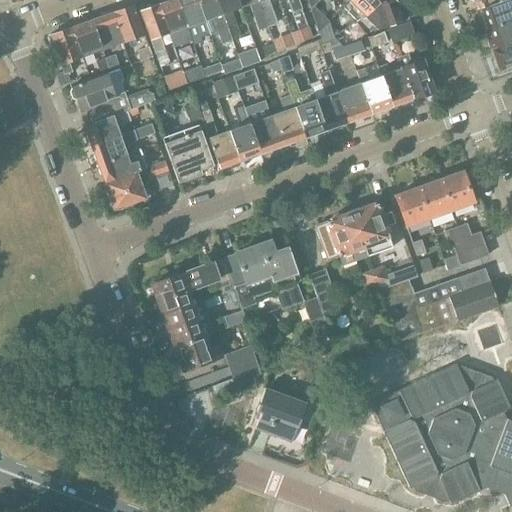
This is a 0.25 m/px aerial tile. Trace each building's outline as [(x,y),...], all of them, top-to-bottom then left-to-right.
[(157,4),(168,33),(172,46),(190,40),(175,0),(168,0),(167,0),(166,0),(161,0),(160,1),(160,4),(157,4)] [(209,33),(196,0),(175,0),(190,40),(192,45),(201,42),(199,37),(209,33)] [(196,0),(209,33),(217,30),(222,44),(232,41),(216,0),(196,0)] [(241,9),(237,0),(216,0),(232,41),(241,38),(232,13),(241,9)] [(237,0),(241,9),(249,6),(258,31),(267,27),(267,26),(257,0),(237,0)] [(257,0),(267,26),(277,22),(268,0),(257,0)] [(287,0),(292,12),(301,9),(297,0),(287,0)] [(347,0),(362,14),(375,0),(347,0)] [(375,0),(362,14),(376,29),(407,18),(403,9),(401,9),(396,4),(397,4),(394,1),(394,0),(375,0)] [(478,9),(503,0),(472,0),(476,10),(478,9)] [(511,0),(503,0),(478,9),(481,18),(480,21),(483,29),(511,19),(511,8),(511,7),(511,0)] [(168,33),(157,4),(154,5),(152,4),(147,6),(146,8),(138,11),(159,67),(168,64),(159,37),(168,33)] [(308,7),(316,30),(327,20),(311,4),(308,7)] [(113,12),(111,13),(122,43),(142,35),(132,6),(122,9),(121,7),(112,10),(113,12)] [(122,43),(111,13),(108,14),(108,12),(98,15),(99,17),(91,20),(101,50),(122,43)] [(511,19),(483,29),(487,39),(489,40),(492,49),(511,41),(511,19)] [(71,27),(70,27),(81,57),(101,50),(91,20),(80,24),(80,22),(71,25),(71,27)] [(316,40),(318,45),(335,39),(332,34),(329,22),(327,20),(316,30),(320,39),(316,40)] [(412,34),(408,22),(387,29),(391,41),(412,34)] [(308,26),(290,33),(294,44),(312,37),(308,26)] [(81,57),(70,27),(68,28),(65,27),(60,29),(58,32),(49,35),(62,74),(70,71),(67,62),(81,57)] [(382,31),(366,36),(370,47),(386,41),(382,31)] [(271,39),(273,43),(275,51),(294,44),(290,33),(271,39)] [(318,45),(320,50),(321,54),(331,51),(342,46),(335,39),(318,45)] [(320,50),(318,45),(316,40),(295,47),(299,57),(320,50)] [(359,40),(345,45),(349,55),(362,50),(359,40)] [(511,41),(492,49),(490,49),(494,60),(492,62),(494,67),(496,68),(497,71),(511,65),(511,41)] [(263,55),(275,51),(273,43),(261,48),(263,55)] [(345,45),(342,46),(331,51),(334,60),(349,55),(345,45)] [(150,58),(146,47),(135,52),(139,62),(150,58)] [(255,49),(237,55),(237,57),(238,59),(238,61),(239,60),(242,68),(254,63),(259,62),(258,57),(255,49)] [(113,54),(104,57),(108,68),(117,65),(113,54)] [(108,68),(104,57),(94,60),(98,71),(108,68)] [(290,68),(286,57),(276,60),(279,68),(281,72),(290,68)] [(238,59),(220,66),(221,67),(222,70),(223,75),(242,68),(239,60),(238,61),(238,59)] [(276,60),(268,63),(270,67),(271,71),(279,68),(276,60)] [(401,67),(412,98),(421,94),(423,97),(430,94),(431,91),(433,90),(421,60),(401,67)] [(201,69),(204,76),(222,70),(221,67),(220,66),(219,62),(201,69)] [(380,75),(391,105),(400,102),(403,104),(409,102),(411,98),(412,98),(401,67),(389,72),(386,64),(377,67),(380,75)] [(200,65),(181,71),(185,83),(204,76),(201,69),(200,65)] [(314,99),(325,130),(328,129),(330,131),(335,129),(336,125),(346,122),(335,91),(326,68),(318,71),(322,83),(320,84),(324,95),(314,99)] [(359,82),(370,113),(380,110),(383,112),(388,109),(389,106),(391,105),(380,75),(368,79),(364,68),(355,71),(359,82)] [(119,69),(105,74),(70,86),(71,89),(69,92),(71,98),(75,99),(78,109),(121,94),(121,93),(126,91),(123,81),(123,80),(119,69)] [(252,69),(231,76),(235,89),(257,81),(252,69)] [(185,83),(181,71),(163,78),(167,90),(185,83)] [(236,91),(231,76),(211,83),(216,98),(236,91)] [(285,82),(289,95),(305,137),(314,133),(316,136),(322,134),(322,131),(325,130),(314,99),(311,88),(299,93),(294,79),(285,82)] [(338,90),(349,120),(360,117),(362,119),(368,117),(369,113),(370,113),(359,82),(338,90)] [(121,94),(78,109),(84,126),(124,112),(156,100),(153,92),(149,94),(147,89),(123,98),(121,94)] [(272,113),(268,98),(244,105),(240,91),(220,97),(229,126),(272,113)] [(273,114),(284,144),(287,143),(289,145),(294,143),(294,140),(305,137),(289,95),(279,99),(283,110),(273,114)] [(208,137),(207,137),(217,167),(219,168),(228,164),(230,166),(237,164),(237,161),(239,161),(228,130),(217,134),(213,124),(213,123),(205,100),(196,104),(201,118),(208,137)] [(189,123),(201,118),(196,104),(184,109),(189,123)] [(84,126),(87,134),(86,137),(87,141),(90,143),(90,145),(117,135),(114,126),(127,121),(124,112),(84,126)] [(280,145),(269,115),(248,122),(259,153),(269,149),(271,152),(277,150),(277,146),(280,145)] [(228,130),(239,161),(241,160),(243,162),(249,160),(249,157),(259,153),(248,122),(228,130)] [(160,137),(177,182),(180,181),(181,183),(191,180),(190,177),(191,177),(190,173),(212,165),(198,123),(160,137)] [(117,135),(90,145),(93,153),(92,156),(94,161),(96,162),(97,164),(124,154),(121,145),(154,133),(151,124),(117,135)] [(124,154),(97,164),(98,166),(97,169),(99,175),(102,176),(104,183),(134,172),(149,167),(151,166),(149,162),(145,163),(140,149),(124,154)] [(149,167),(153,176),(167,171),(164,161),(151,166),(149,167)] [(439,180),(450,210),(473,202),(462,172),(459,173),(458,171),(448,175),(449,177),(439,180)] [(134,172),(104,183),(105,186),(104,188),(106,193),(108,195),(113,209),(148,197),(144,188),(140,190),(134,172)] [(427,185),(417,188),(428,218),(450,210),(439,180),(437,181),(436,179),(426,183),(427,185)] [(428,218),(417,188),(414,189),(414,188),(404,191),(404,193),(394,197),(405,226),(428,218)] [(362,208),(351,212),(341,216),(337,214),(332,216),(331,220),(326,221),(326,222),(314,226),(326,260),(338,256),(342,265),(392,246),(385,227),(394,223),(390,212),(381,215),(376,203),(372,205),(368,203),(363,205),(362,208)] [(465,224),(456,227),(460,239),(470,236),(465,224)] [(460,239),(456,227),(447,231),(451,242),(460,239)] [(470,236),(460,239),(451,242),(455,254),(483,244),(479,232),(470,236)] [(419,240),(411,243),(415,255),(424,252),(419,240)] [(252,297),(275,289),(282,308),(301,301),(294,282),(298,280),(287,249),(274,253),(270,241),(222,258),(234,289),(241,309),(255,304),(252,297)] [(483,244),(455,254),(456,255),(460,265),(487,255),(483,244)] [(443,259),(445,265),(447,270),(460,265),(456,255),(443,259)] [(222,293),(234,289),(222,258),(177,275),(176,272),(164,276),(165,279),(151,284),(162,315),(192,304),(187,291),(217,280),(222,293)] [(422,273),(430,270),(426,259),(418,262),(422,273)] [(414,265),(389,271),(391,282),(417,276),(414,265)] [(372,271),(376,283),(386,279),(382,267),(372,271)] [(324,269),(308,275),(316,297),(317,298),(322,312),(334,308),(329,294),(327,289),(330,288),(324,269)] [(463,293),(488,283),(483,270),(458,279),(463,293)] [(376,283),(372,271),(362,274),(366,286),(376,283)] [(458,279),(423,292),(412,296),(417,309),(463,293),(458,279)] [(383,303),(411,293),(407,280),(379,291),(383,303)] [(497,307),(498,307),(489,283),(488,283),(463,293),(417,309),(426,333),(497,307)] [(411,293),(383,303),(398,343),(426,333),(417,309),(412,296),(411,293)] [(303,302),(320,347),(333,342),(322,312),(317,298),(316,299),(316,297),(303,302)] [(162,315),(174,346),(203,336),(192,304),(162,315)] [(212,322),(215,331),(227,328),(224,318),(212,322)] [(203,336),(174,346),(183,371),(220,357),(216,346),(208,349),(203,336)] [(250,346),(249,346),(224,355),(228,367),(254,357),(250,346)] [(258,369),(254,357),(228,367),(232,378),(258,369)] [(495,377),(455,363),(369,403),(409,488),(412,487),(414,490),(445,502),(448,500),(450,504),(486,487),(506,418),(502,411),(509,408),(495,377)] [(255,427),(269,433),(287,439),(292,424),(297,426),(305,403),(264,388),(256,410),(260,412),(255,427)] [(511,420),(506,418),(486,487),(503,494),(509,506),(511,505),(511,420)]
